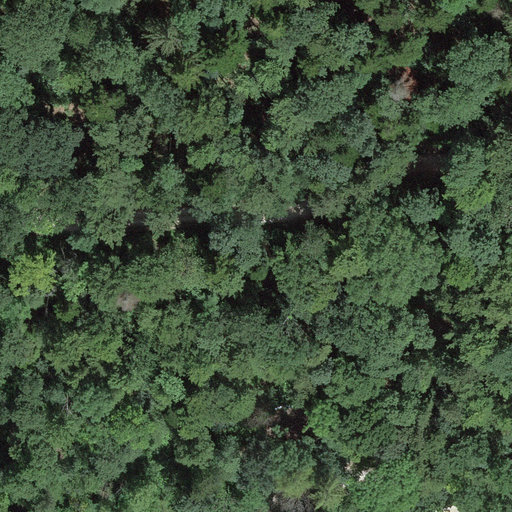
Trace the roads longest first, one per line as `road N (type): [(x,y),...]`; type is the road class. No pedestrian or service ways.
road 1 (track): [(511,198),(455,163),(421,163),(317,203),(258,212),(86,223),(0,215)]
road 2 (track): [(245,511),(275,487),(331,478),(458,511)]
